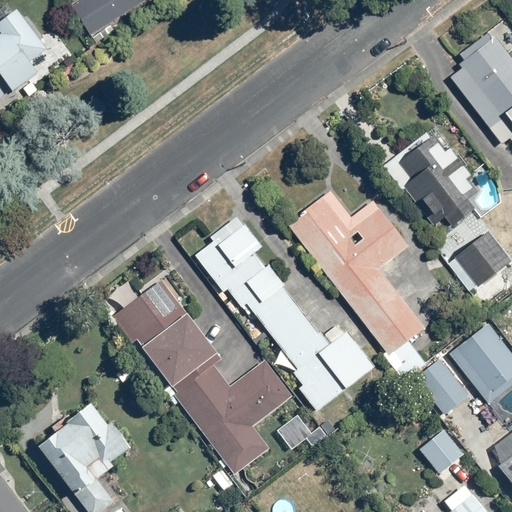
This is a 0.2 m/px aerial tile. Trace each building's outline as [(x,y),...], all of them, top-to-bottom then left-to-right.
[(85,0),(73,8),(89,34),(142,0),(85,0)] [(0,99),(34,74),(27,64),(44,50),(30,33),(35,29),(25,17),(21,20),(13,10),(0,20),(0,99)] [(511,60),(488,30),(457,55),(465,65),(449,78),(503,147),(511,140),(511,60)] [(398,135),(408,147),(385,166),(405,191),(426,174),(453,208),(471,229),(463,235),(492,273),(511,257),(511,204),(509,200),(505,203),(482,172),(472,180),(461,167),(420,117),(398,135)] [(314,273),(318,270),(320,268),(388,356),(386,357),(405,380),(425,364),(406,341),(423,328),(377,269),(407,247),(372,202),(350,219),(330,193),(285,227),(300,247),(296,250),(314,273)] [(226,290),(242,310),(246,308),(295,369),(291,372),(302,386),(298,390),(316,412),(373,367),(339,324),(320,338),(280,288),(283,286),(255,252),(261,247),(243,224),(217,244),(215,241),(194,258),(222,293),(226,290)] [(213,367),(222,360),(160,280),(113,315),(170,388),(167,389),(233,475),(268,449),(251,426),(290,396),(263,361),(229,387),(213,367)] [(480,413),(488,406),(511,387),(511,353),(488,322),(448,353),(481,397),(473,404),(480,413)] [(467,396),(438,359),(414,377),(443,415),(467,396)] [(86,511),(102,511),(114,503),(113,501),(96,479),(110,468),(108,464),(129,447),(113,427),(110,429),(89,402),(40,441),(54,458),(48,463),(86,511)] [(511,431),(493,445),(478,426),(468,412),(448,426),(483,473),(494,464),(511,487),(511,431)] [(299,462),(321,445),(329,439),(319,425),(311,431),(297,414),(275,431),(299,462)] [(462,454),(441,427),(416,446),(437,473),(462,454)] [(0,511),(27,511),(0,476),(0,511)] [(485,511),(470,493),(447,511),(485,511)]
